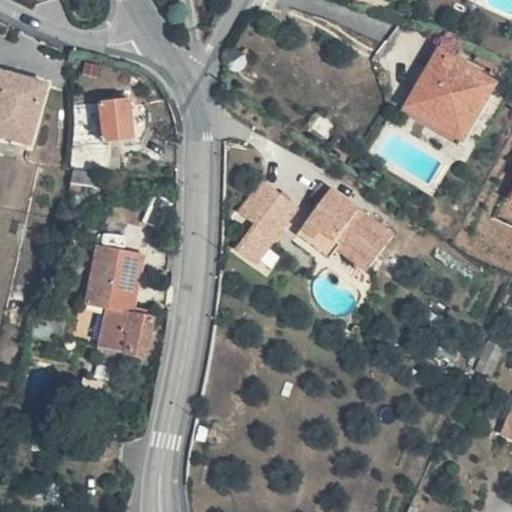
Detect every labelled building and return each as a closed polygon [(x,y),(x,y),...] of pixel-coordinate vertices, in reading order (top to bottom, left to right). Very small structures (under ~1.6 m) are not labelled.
[(498,82),(441,50),(409,107),(466,139),(498,82)] [(88,60),(85,71),(100,74),(102,64),(88,60)] [(4,69),(0,81),(0,131),(32,142),(50,83),(4,69)] [(136,135),(132,98),(102,102),(106,139),(136,135)] [(325,110),(315,124),(330,135),(340,121),(325,110)] [(258,221),(238,247),(260,263),(302,207),(264,179),(242,210),(258,221)] [(359,203),(335,187),(301,233),(316,246),(328,230),(357,250),(353,256),(368,267),(395,230),(372,214),(369,218),(356,208),(359,203)] [(357,250),(328,230),(316,246),(331,256),(339,246),(351,256),(357,250)] [(88,304),(106,307),(107,303),(129,307),(129,303),(134,304),(136,295),(141,296),(146,274),(121,268),(125,246),(102,241),(88,304)] [(151,252),(125,246),(121,268),(146,274),(151,252)] [(132,313),(133,309),(134,304),(129,303),(129,307),(107,303),(106,307),(112,308),(132,313)] [(153,313),(133,309),(132,313),(112,308),(104,347),(148,357),(157,320),(152,319),(153,313)] [(511,419),(487,414),(477,446),(494,451),(496,446),(511,449),(511,419)]
